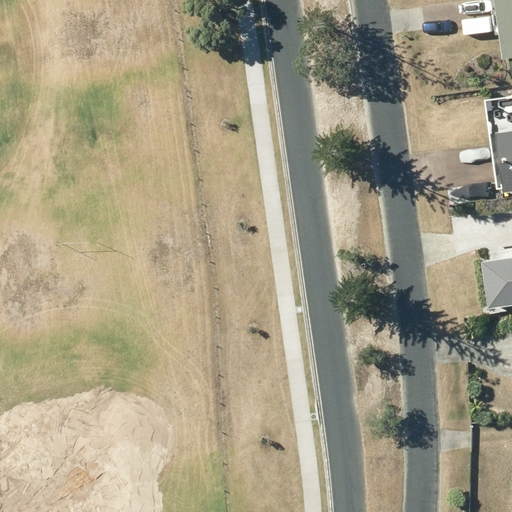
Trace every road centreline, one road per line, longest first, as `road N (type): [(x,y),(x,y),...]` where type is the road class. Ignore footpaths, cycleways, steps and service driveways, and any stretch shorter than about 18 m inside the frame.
road 1 (residential): [(377,0),(424,340),(423,511)]
road 2 (residential): [(351,511),(297,0)]
